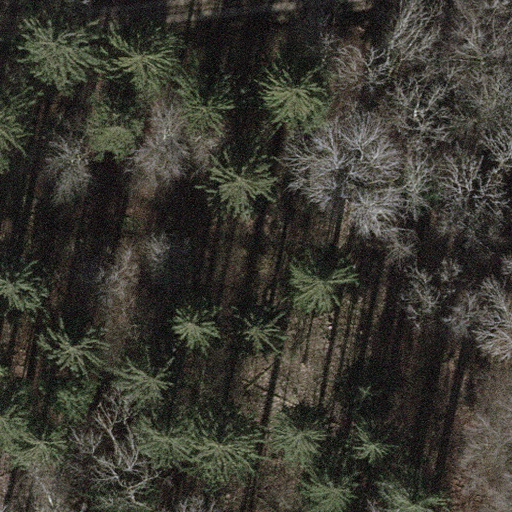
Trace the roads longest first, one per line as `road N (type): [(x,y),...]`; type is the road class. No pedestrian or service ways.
road 1 (track): [(0,180),(299,221),(423,224),(511,215)]
road 2 (track): [(216,0),(0,21)]
